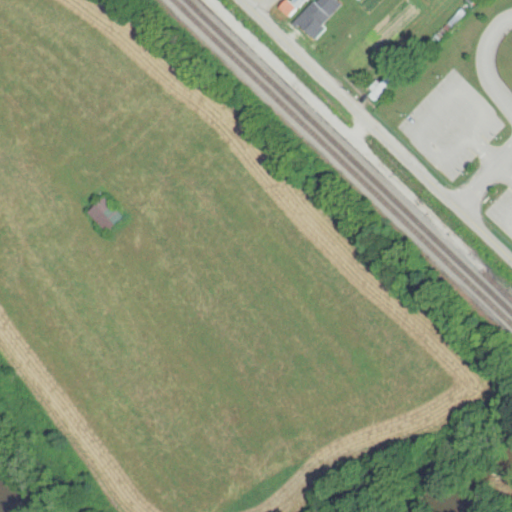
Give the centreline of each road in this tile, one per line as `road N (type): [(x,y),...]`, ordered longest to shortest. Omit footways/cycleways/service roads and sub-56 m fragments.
road 1 (residential): [(243,0),(511,258)]
road 2 (residential): [(290,130),(511,356)]
road 3 (residential): [(158,0),(290,130)]
